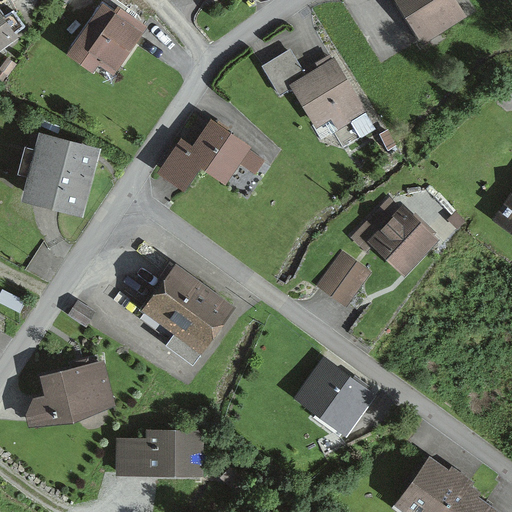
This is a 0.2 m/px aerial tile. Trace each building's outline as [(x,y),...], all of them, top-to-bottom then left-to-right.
[(114,8),(102,0),(67,52),(93,70),(99,62),(114,74),(148,25),(118,2),(114,8)] [(397,0),(424,42),(467,14),(459,0),(397,0)] [(0,49),(19,36),(0,9),(0,49)] [(289,47),(260,65),(280,95),(293,88),(315,128),(332,118),(338,129),(369,111),(335,55),(304,72),(289,47)] [(252,145),(211,117),(193,142),(182,135),(157,169),(185,188),(201,164),(226,182),(240,162),(256,173),(266,159),(250,147),(252,145)] [(83,214),(101,144),(39,128),(21,197),(83,214)] [(511,189),(492,218),(511,231),(511,189)] [(440,238),(403,202),(401,204),(390,194),(350,236),(366,250),(373,244),(405,274),(440,238)] [(371,271),(342,249),(318,285),(346,305),(371,271)] [(236,304),(176,260),(142,308),(201,351),(236,304)] [(25,300),(2,288),(0,292),(0,302),(19,312),(25,300)] [(375,390),(323,355),(295,395),(347,431),(375,390)] [(117,403),(104,357),(40,373),(45,392),(33,395),(26,411),(29,424),(74,418),(117,403)] [(203,428),(146,427),(146,435),(117,436),(117,473),(203,473),(203,428)] [(417,511),(456,511),(473,488),(468,485),(471,481),(452,467),(449,471),(429,458),(400,500),(417,511)] [(478,491),(473,488),(456,511),(497,511),(475,496),(478,491)]
